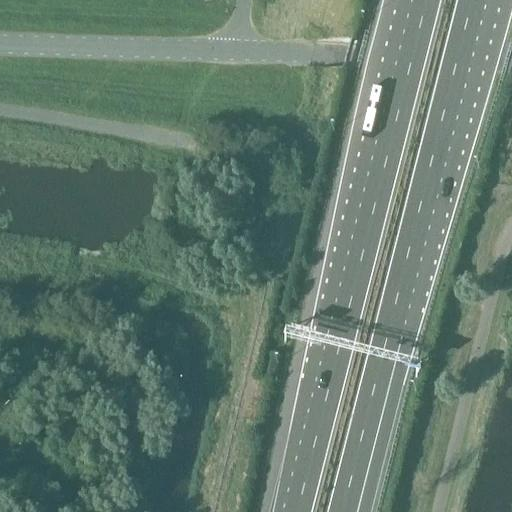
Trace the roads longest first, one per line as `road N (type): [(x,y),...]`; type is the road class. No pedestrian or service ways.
road 1 (motorway): [(349,511),(481,0)]
road 2 (motorway): [(426,0),(297,511)]
road 3 (tertiary): [(511,60),(0,42)]
road 4 (unclassified): [(199,152),(0,115)]
